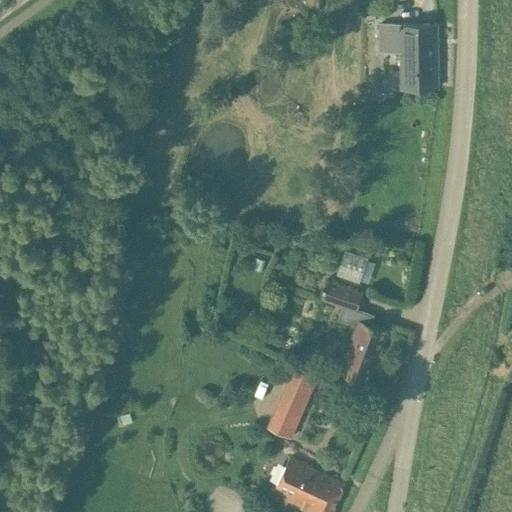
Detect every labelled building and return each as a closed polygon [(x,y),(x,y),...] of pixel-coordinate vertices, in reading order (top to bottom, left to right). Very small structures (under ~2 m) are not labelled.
[(437,23),(400,23),(378,24),(378,51),(401,51),(401,88),(438,87),(437,23)] [(263,235),(276,240),(280,229),(267,225),(263,235)] [(336,273),(360,282),(369,256),(345,248),(336,273)] [(363,291),(327,279),(321,298),(356,310),(363,291)] [(388,330),(359,319),(339,371),(368,382),(388,330)] [(319,375),(299,366),(272,427),(292,436),(319,375)] [(330,511),(345,482),(292,456),(274,493),(310,510),(309,511),(330,511)]
